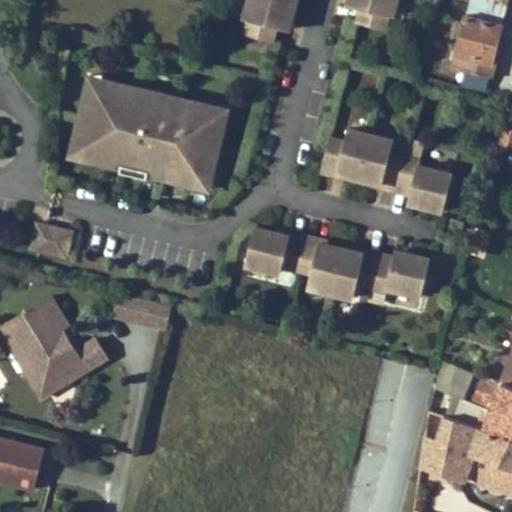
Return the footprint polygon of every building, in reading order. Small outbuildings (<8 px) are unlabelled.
[(250,0),(246,19),(249,19),(245,34),(274,41),(278,26),(290,29),(297,0),(250,0)] [(349,0),(348,4),(360,7),(357,22),(385,29),(389,14),(393,15),(396,0),(349,0)] [(471,0),(453,66),(493,78),(498,60),(492,59),(497,45),(509,0),(471,0)] [(497,45),(492,59),(498,60),(502,46),(497,45)] [(101,92),(92,89),(78,145),(87,147),(85,156),(112,163),(114,157),(124,160),(122,168),(149,175),(150,172),(197,183),(199,173),(209,176),(223,120),(213,118),(215,109),(152,93),(151,98),(142,96),(144,91),(103,82),(101,92)] [(511,115),(509,114),(498,141),(511,147),(511,115)] [(346,141),(331,136),(321,173),(336,177),(338,171),(381,183),(382,180),(411,187),(408,201),(442,210),(452,172),(418,163),(419,158),(390,151),(393,139),(350,127),(346,141)] [(0,216),(0,249),(13,254),(22,223),(0,216)] [(68,257),(75,232),(41,224),(35,249),(68,257)] [(291,234),(257,226),(248,264),(282,272),(283,266),(312,273),(309,286),(353,296),(356,284),(386,291),(387,287),(422,295),(431,258),(395,249),(393,261),(363,255),(364,252),(320,242),(319,244),(290,237),(291,234)] [(175,307),(125,295),(120,316),(169,329),(175,307)] [(74,351),(69,354),(56,332),(60,329),(66,325),(49,297),(0,327),(0,333),(8,346),(17,348),(32,371),(29,381),(40,398),(105,358),(94,339),(74,351)] [(56,332),(69,354),(74,351),(60,329),(56,332)] [(17,348),(8,346),(29,381),(32,371),(17,348)] [(511,384),(511,355),(502,380),(511,384)] [(437,384),(461,396),(472,372),(448,360),(437,384)] [(484,406),(476,426),(511,437),(511,387),(487,377),(475,403),(484,406)] [(511,437),(476,426),(431,410),(422,464),(511,493),(511,437)] [(0,484),(34,493),(42,459),(11,451),(13,444),(0,440),(0,484)] [(43,452),(13,444),(11,451),(42,459),(43,452)]
